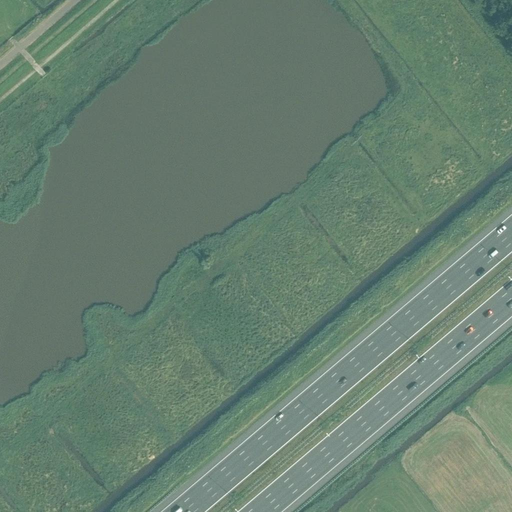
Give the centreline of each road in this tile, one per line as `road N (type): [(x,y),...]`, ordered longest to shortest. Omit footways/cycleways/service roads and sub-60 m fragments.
road 1 (motorway): [(511,234),(185,511)]
road 2 (motorway): [(260,511),(511,298)]
road 3 (unknown): [(0,102),(119,0)]
